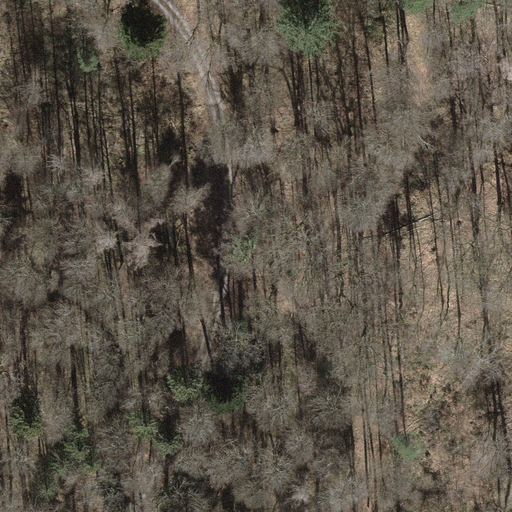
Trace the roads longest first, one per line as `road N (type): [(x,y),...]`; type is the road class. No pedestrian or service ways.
road 1 (track): [(115,0),(217,110),(202,189),(210,351),(123,511)]
road 2 (track): [(217,110),(310,146),(511,172)]
